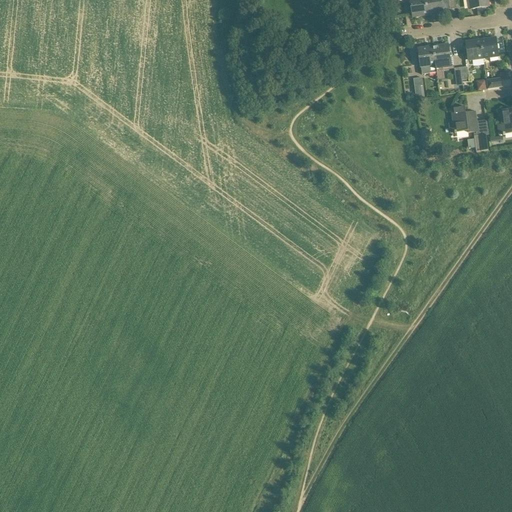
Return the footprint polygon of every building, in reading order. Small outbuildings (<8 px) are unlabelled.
[(428,15),(425,0),(410,0),(413,17),(428,15)] [(441,0),(425,0),(428,15),(443,13),(441,0)] [(448,0),(450,10),(456,9),(455,0),(448,0)] [(488,0),(469,0),(471,10),(489,7),(488,0)] [(484,59),(490,58),(491,62),(499,61),(498,57),(499,57),(496,39),(481,41),(482,46),(484,59)] [(469,61),(484,59),(481,41),(466,43),(469,61)] [(437,73),(438,81),(445,80),(444,70),(454,69),(453,57),(450,57),(450,53),(451,52),(451,49),(449,48),(448,45),(433,47),(434,52),(436,66),(437,73)] [(433,47),(418,49),(419,54),(420,59),(421,68),(422,68),(423,75),(437,73),(436,66),(434,52),(433,47)] [(413,80),(416,100),(422,99),(425,98),(422,79),(413,80)] [(500,79),(487,81),(488,90),(502,88),(501,79),(500,79)] [(488,90),(486,80),(477,82),(478,91),(488,90)] [(469,134),(478,132),(476,112),(466,113),(465,107),(451,109),(453,122),(449,123),(451,133),(468,131),(469,134)] [(498,125),(499,135),(511,133),(511,109),(500,111),(501,124),(498,125)] [(429,129),(422,130),(423,139),(430,138),(429,129)] [(487,136),(475,137),(477,152),(489,150),(487,136)]
